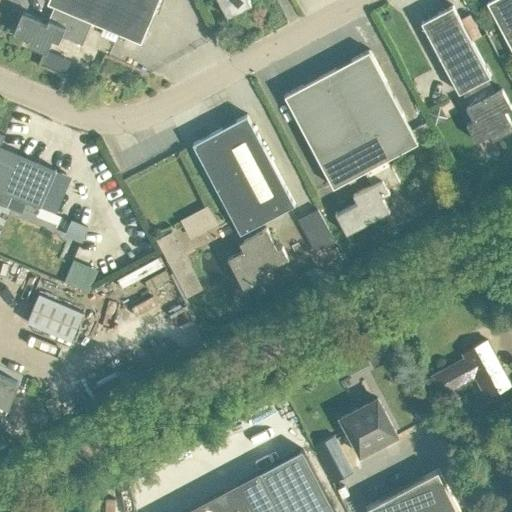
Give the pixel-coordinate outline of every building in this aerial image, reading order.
[(104,26),(118,33),(140,42),(158,0),(48,0),(47,2),(54,5),(47,23),(39,20),(39,18),(22,11),(13,31),(29,38),(26,43),(46,52),(52,38),(59,41),(61,35),(82,44),(91,21),(104,26)] [(213,0),(220,2),(227,16),(251,4),(248,0),(213,0)] [(511,0),(489,0),(487,2),(511,49),(511,0)] [(511,128),(511,123),(505,109),(511,106),(501,87),(495,91),(487,77),(490,75),(453,4),(421,21),(473,119),(466,122),(475,140),(490,132),(493,138),(511,128)] [(115,40),(118,33),(104,26),(100,34),(115,40)] [(389,191),(387,187),(399,181),(387,157),(418,141),(416,139),(411,129),(385,80),(386,79),(369,48),(350,58),(351,59),(303,84),(283,94),(300,125),(301,125),(333,186),(364,170),(371,184),(353,193),(357,201),(336,213),(346,233),(389,210),(382,195),(389,191)] [(192,142),(240,232),(295,203),(247,113),(192,142)] [(433,130),(428,120),(411,129),(416,139),(433,130)] [(0,202),(6,206),(11,194),(40,206),(56,168),(0,144),(0,143),(4,134),(0,131),(0,202)] [(99,187),(123,242),(146,232),(122,177),(99,187)] [(215,219),(207,205),(194,213),(202,227),(215,219)] [(298,218),(315,249),(335,239),(318,208),(298,218)] [(244,248),(228,256),(244,287),(268,274),(266,269),(289,257),(278,237),(274,240),(267,226),(240,241),(244,248)] [(199,290),(170,232),(156,239),(186,297),(199,290)] [(27,320),(71,339),(83,311),(39,292),(27,320)] [(432,374),(443,394),(475,376),(486,396),(511,383),(487,339),(462,352),(465,356),(432,374)] [(0,373),(0,411),(5,413),(19,381),(0,373)] [(340,416),(360,454),(397,434),(377,397),(340,416)] [(353,471),(334,434),(315,444),(334,481),(353,471)] [(180,511),(335,511),(302,448),(260,471),(260,470),(180,511)] [(365,506),(367,511),(461,511),(438,467),(365,506)]
